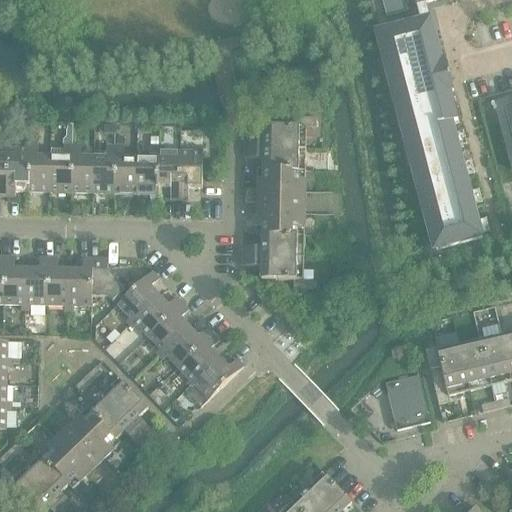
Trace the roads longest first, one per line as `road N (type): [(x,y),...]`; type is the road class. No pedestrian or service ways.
road 1 (residential): [(0,230),(152,233)]
road 2 (residential): [(377,470),(511,442)]
road 3 (residential): [(377,470),(285,372)]
